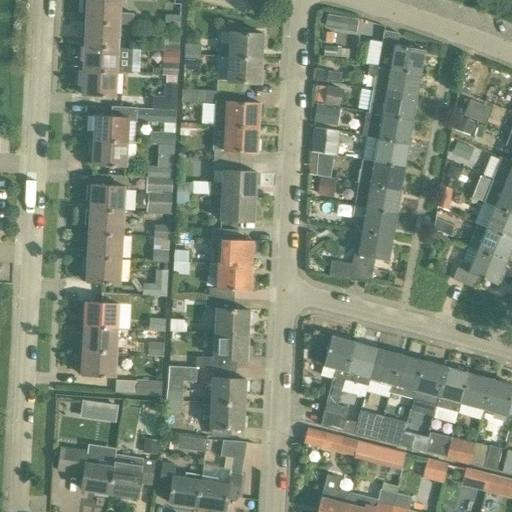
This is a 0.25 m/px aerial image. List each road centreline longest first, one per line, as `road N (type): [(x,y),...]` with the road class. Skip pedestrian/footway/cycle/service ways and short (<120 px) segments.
road 1 (residential): [(16,511),(44,0)]
road 2 (residential): [(283,299),(300,0)]
road 3 (residential): [(511,355),(283,299)]
road 4 (residential): [(271,511),(283,299)]
road 5 (residential): [(511,52),(348,0)]
